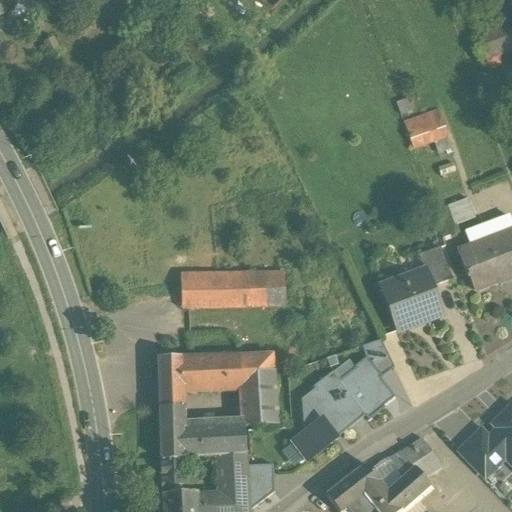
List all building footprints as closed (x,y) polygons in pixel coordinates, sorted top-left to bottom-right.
[(511,29),(510,25),(473,39),(482,63),(511,52),(511,29)] [(439,112),(404,125),(414,150),(448,137),(439,112)] [(467,200),(448,207),(455,227),(474,219),(467,200)] [(511,229),(508,218),(464,234),(470,249),(511,232),(511,229)] [(449,236),(454,249),(468,243),(462,231),(449,236)] [(511,232),(470,249),(457,254),(467,280),(468,279),(473,292),(508,279),(509,281),(511,279),(511,232)] [(439,249),(417,258),(423,274),(426,281),(427,281),(430,289),(451,281),(439,249)] [(423,274),(379,290),(396,335),(441,318),(430,289),(427,281),(426,281),(423,274)] [(281,276),(201,277),(202,311),(282,310),(281,276)] [(202,311),(201,277),(180,277),(182,311),(202,311)] [(382,379),(394,370),(380,342),(361,349),(365,361),(366,360),(382,379)] [(276,357),(271,358),(272,375),(281,374),(276,357)] [(271,358),(238,359),(239,376),(272,375),(271,358)] [(175,362),(157,362),(158,396),(178,395),(239,393),(238,376),(239,376),(238,359),(175,362)] [(365,361),(337,382),(363,416),(368,422),(396,401),(380,381),(382,379),(366,360),(365,361)] [(350,427),(363,416),(337,382),(333,374),(301,398),(303,436),(291,445),(306,464),(335,441),(333,437),(349,425),(350,427)] [(239,376),(238,376),(239,393),(240,428),(244,429),(274,428),(274,427),(272,375),(239,376)] [(178,395),(158,396),(158,411),(179,410),(178,395)] [(179,410),(158,411),(160,463),(180,462),(201,461),(201,429),(180,430),(179,410)] [(511,419),(490,440),(489,442),(506,461),(511,466),(511,419)] [(240,428),(201,429),(201,461),(216,460),(245,458),(244,429),(240,428)] [(485,481),(506,461),(489,442),(490,440),(483,434),(461,455),(485,481)] [(438,472),(421,441),(388,462),(401,482),(412,472),(421,483),(438,472)] [(245,458),(216,460),(216,468),(245,466),(245,458)] [(180,462),(160,463),(160,484),(181,482),(180,462)] [(245,466),(216,468),(217,497),(217,511),(247,511),(246,479),(245,466)] [(385,495),(364,469),(347,482),(361,499),(371,511),(375,511),(389,500),(385,495)] [(401,482),(385,495),(389,500),(375,511),(400,511),(426,490),(421,483),(412,472),(401,482)] [(181,482),(160,484),(161,499),(180,497),(181,482)] [(347,482),(326,499),(335,511),(343,511),(361,499),(347,482)] [(426,490),(400,511),(408,511),(429,494),(426,490)] [(180,497),(161,499),(161,511),(193,511),(194,498),(194,496),(180,497)] [(217,511),(217,497),(194,498),(193,511),(217,511)] [(371,511),(361,499),(343,511),(371,511)]
